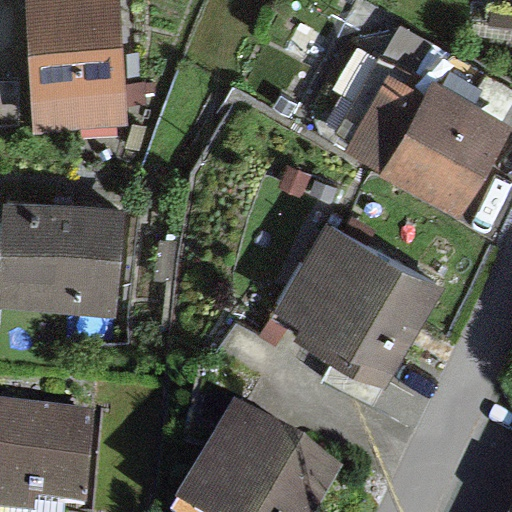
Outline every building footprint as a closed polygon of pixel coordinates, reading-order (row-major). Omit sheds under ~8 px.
[(24,0),(33,130),(129,123),(120,0),(24,0)] [(456,216),(496,136),(396,86),(356,167),(456,216)] [(123,205),(1,201),(0,223),(0,307),(119,311),(123,205)] [(374,379),(426,283),(324,227),(271,323),(374,379)] [(95,404),(0,395),(0,508),(39,511),(41,499),(87,503),(95,404)] [(304,511),(324,473),(233,429),(192,511),(304,511)]
